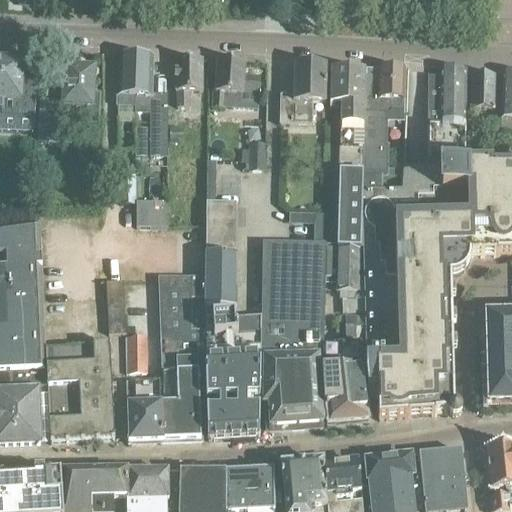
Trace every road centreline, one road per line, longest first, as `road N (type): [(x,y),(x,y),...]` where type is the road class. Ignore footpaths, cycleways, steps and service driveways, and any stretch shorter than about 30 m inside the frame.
road 1 (residential): [(477,56),(0,33)]
road 2 (residential): [(511,293),(498,294),(469,323),(479,511)]
